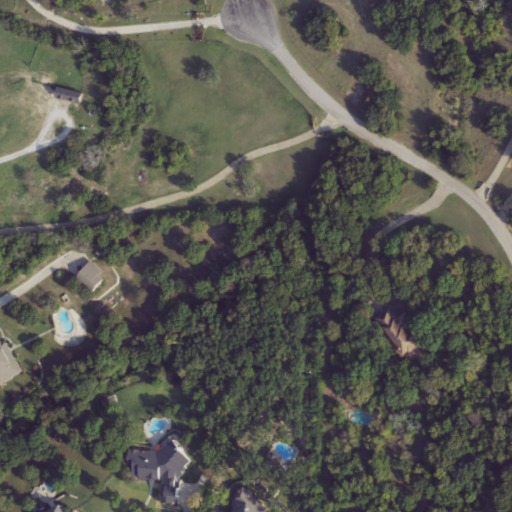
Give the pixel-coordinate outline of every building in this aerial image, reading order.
[(58,99),(61,88),(87,94),(84,105),(58,99)] [(108,274),(95,291),(80,280),(92,262),(108,274)] [(378,315),(394,307),(400,319),(404,317),(417,342),(397,352),(378,315)] [(0,387),(0,331),(3,330),(26,373),(0,387)] [(135,448),(179,452),(179,451),(185,452),(181,505),(163,504),(166,482),(132,479),(135,448)]
